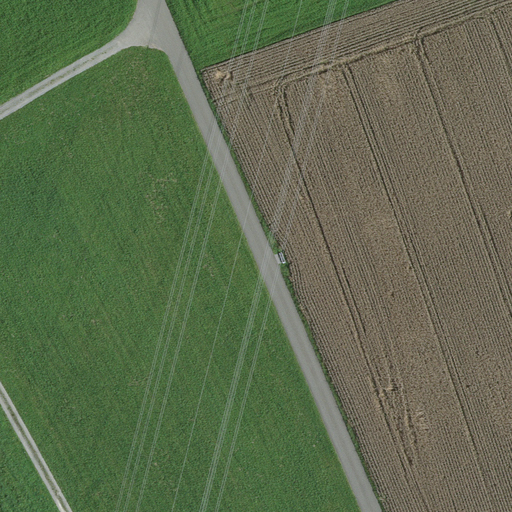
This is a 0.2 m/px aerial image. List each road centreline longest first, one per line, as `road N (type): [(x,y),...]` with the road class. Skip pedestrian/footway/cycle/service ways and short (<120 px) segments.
road 1 (unclassified): [(156,0),(372,511)]
road 2 (track): [(164,18),(0,111)]
road 3 (track): [(0,399),(63,511)]
